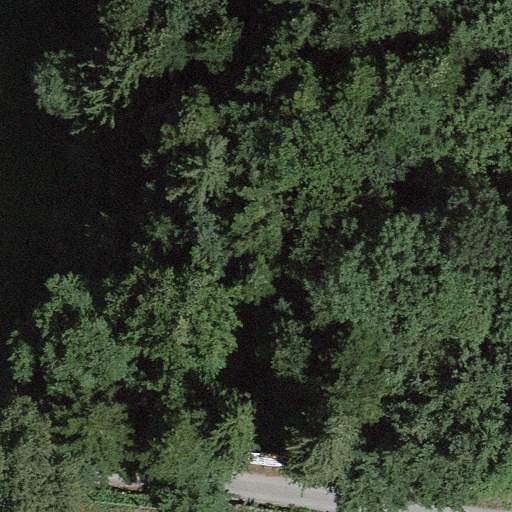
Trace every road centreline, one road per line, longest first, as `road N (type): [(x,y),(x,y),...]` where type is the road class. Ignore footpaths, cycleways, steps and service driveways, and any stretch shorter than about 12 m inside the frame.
road 1 (unclassified): [(0,419),(121,385),(511,200)]
road 2 (unclassified): [(0,463),(384,511)]
road 3 (track): [(511,452),(445,458),(290,499)]
